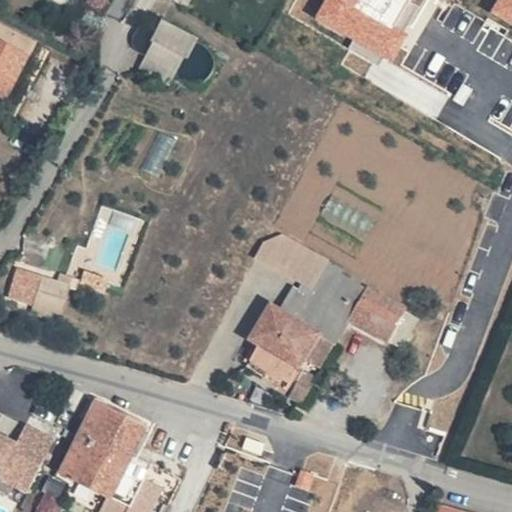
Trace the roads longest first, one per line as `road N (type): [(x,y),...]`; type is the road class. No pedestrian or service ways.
road 1 (residential): [(0,351),(86,366),(511,493)]
road 2 (residential): [(0,256),(111,72),(127,0)]
